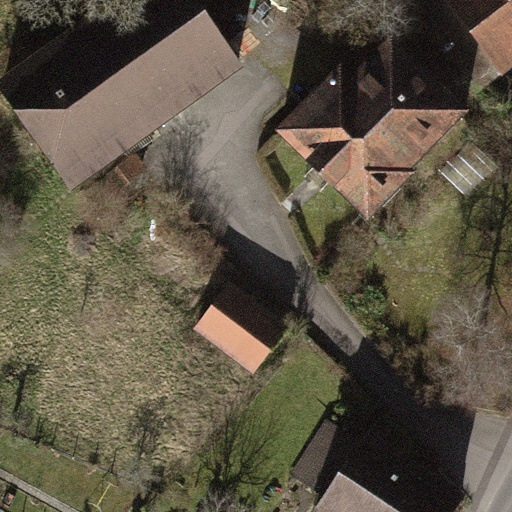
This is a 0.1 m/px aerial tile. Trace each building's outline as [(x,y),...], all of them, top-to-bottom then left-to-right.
[(227,0),(158,0),(28,81),(96,189),(276,77),(227,0)] [(511,0),(442,0),(433,7),(495,97),(511,84),(511,0)] [(419,31),(313,135),(401,223),(506,118),(419,31)] [(199,328),(260,373),(295,325),(234,280),(199,328)] [(455,511),(466,496),(373,440),(328,511),(455,511)]
